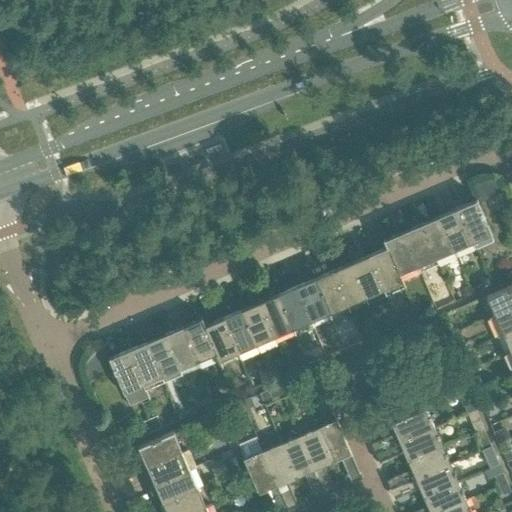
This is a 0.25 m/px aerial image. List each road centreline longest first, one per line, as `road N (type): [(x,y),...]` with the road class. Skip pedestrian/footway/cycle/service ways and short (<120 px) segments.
road 1 (secondary): [(5,176),(53,174),(177,124),(511,16)]
road 2 (residential): [(48,345),(470,155),(495,156)]
road 3 (secondary): [(455,0),(224,80)]
road 4 (secondary): [(224,80),(26,159),(5,176)]
road 5 (secondary): [(392,0),(224,80)]
road 6 (residential): [(117,511),(48,345)]
road 7 (residential): [(0,228),(48,345)]
